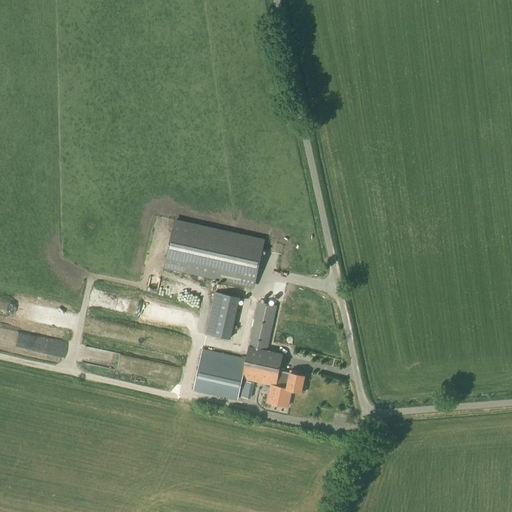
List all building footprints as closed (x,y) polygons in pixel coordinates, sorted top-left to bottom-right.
[(254,288),(265,239),(174,219),(163,268),(254,288)] [(230,339),(239,291),(215,287),(206,335),(230,339)] [(290,373),(279,371),(283,354),(267,350),(277,306),(258,301),(249,339),(251,340),(249,346),(248,346),(245,359),(202,349),(193,391),(238,400),(241,379),(272,386),(268,402),(287,406),(291,390),(304,393),(306,385),(302,384),(304,375),(297,373),(297,371),(291,370),(290,373)] [(173,313),(172,321),(181,322),(182,314),(173,313)] [(149,359),(147,374),(180,380),(183,365),(149,359)]
